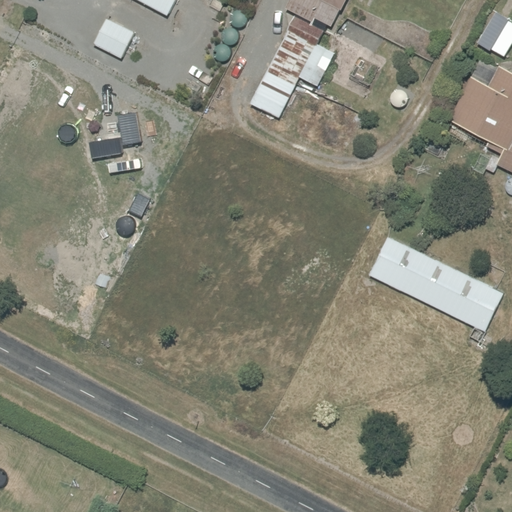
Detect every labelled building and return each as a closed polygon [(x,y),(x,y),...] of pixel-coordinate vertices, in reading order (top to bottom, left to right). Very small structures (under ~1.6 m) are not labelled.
[(175,0),(143,0),(169,13),(175,0)] [(329,71),(338,51),(320,42),(329,23),(333,25),(344,0),(286,0),(285,4),(297,10),(290,23),(253,102),(279,114),(298,74),(311,80),(318,66),(329,71)] [(135,30),(107,16),(95,41),(122,55),(135,30)] [(486,143),(505,152),(499,163),(511,169),(511,69),(500,64),(489,84),(473,76),(451,118),(489,138),(486,143)] [(504,290),(389,235),(371,273),(486,328),(504,290)]
